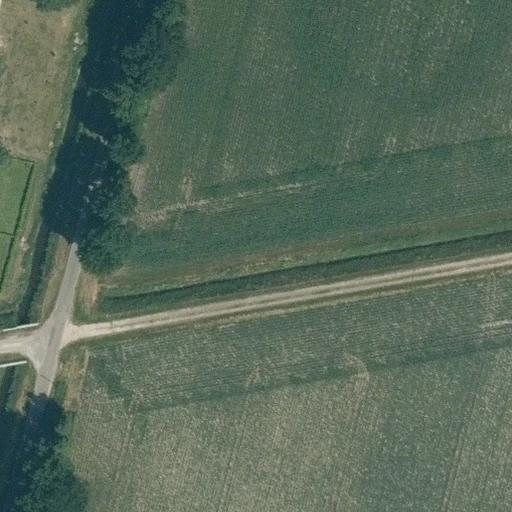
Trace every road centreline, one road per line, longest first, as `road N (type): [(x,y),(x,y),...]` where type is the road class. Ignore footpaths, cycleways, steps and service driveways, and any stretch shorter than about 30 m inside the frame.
road 1 (unclassified): [(4,511),(138,0)]
road 2 (track): [(53,326),(511,248)]
